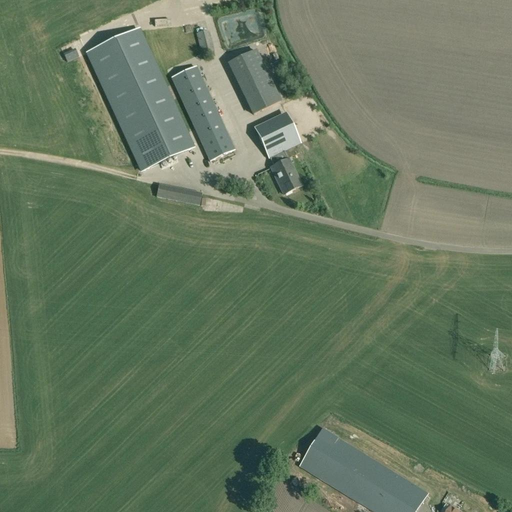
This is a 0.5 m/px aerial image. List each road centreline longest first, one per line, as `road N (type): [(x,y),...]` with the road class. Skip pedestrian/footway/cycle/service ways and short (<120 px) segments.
road 1 (track): [(0,152),(330,222)]
road 2 (unclassified): [(330,222),(421,244),(511,251)]
